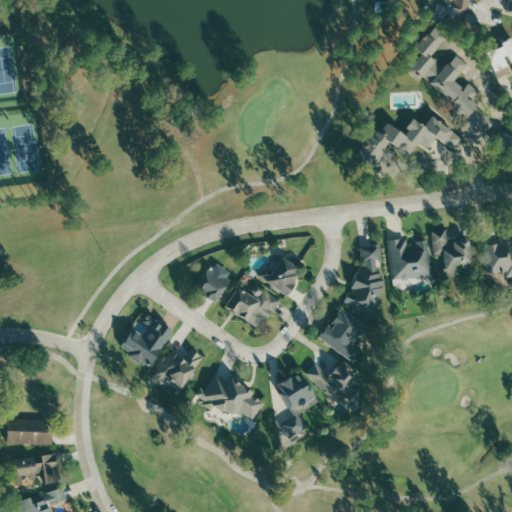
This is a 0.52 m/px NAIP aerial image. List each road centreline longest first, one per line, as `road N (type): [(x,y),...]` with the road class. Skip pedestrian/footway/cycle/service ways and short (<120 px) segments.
road 1 (residential): [(511,192),(260,224),(168,253),(115,305),(89,353),(83,437),(107,511)]
road 2 (residential): [(303,321),(281,346),(251,351),(142,276)]
